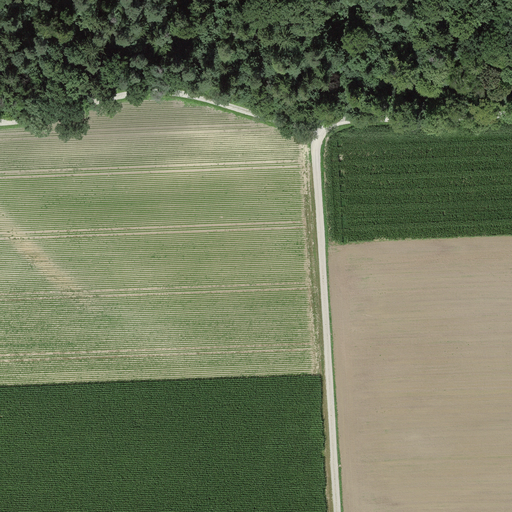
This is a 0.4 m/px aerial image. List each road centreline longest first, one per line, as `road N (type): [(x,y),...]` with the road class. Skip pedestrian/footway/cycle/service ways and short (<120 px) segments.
road 1 (track): [(511,116),(340,123),(320,137),(338,511)]
road 2 (track): [(0,124),(166,94),(284,124),(330,126)]
